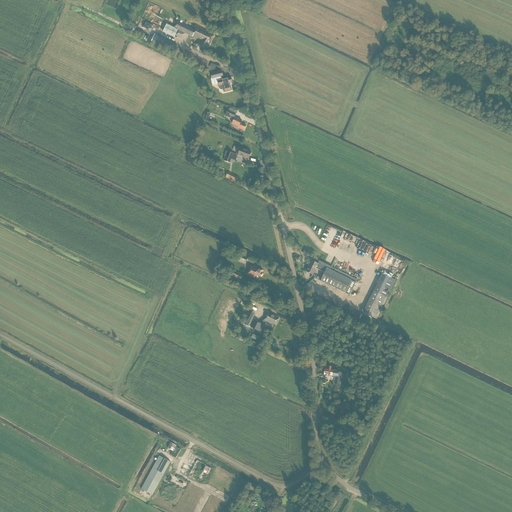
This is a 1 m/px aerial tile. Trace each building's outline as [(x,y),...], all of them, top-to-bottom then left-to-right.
[(209,19),(207,25),(213,27),(215,22),(209,19)] [(177,21),(174,27),(170,25),(167,31),(182,39),(185,33),(202,41),(200,45),(206,48),(208,43),(210,44),(214,35),(209,33),(210,32),(196,26),(194,29),(177,21)] [(176,53),(178,48),(154,37),(152,42),(176,53)] [(223,80),(222,77),(223,77),(222,71),(210,74),(212,78),(211,79),(212,84),(214,85),(219,84),(221,91),(224,90),(224,92),(225,92),(231,91),(232,90),(230,83),(232,82),(231,77),(223,80)] [(238,111),(230,108),(229,110),(228,110),(225,116),(234,120),(232,124),(238,126),(238,128),(244,131),(246,125),(240,123),(241,120),(235,117),(234,117),(236,114),(238,111)] [(247,150),(240,148),(238,147),(237,150),(239,151),(238,155),(249,159),(251,152),(249,149),(247,150)] [(230,163),(233,153),(228,151),(224,161),(230,163)] [(236,182),(239,177),(228,172),(226,177),(236,182)] [(368,250),(370,246),(361,243),(358,250),(364,252),(365,249),(368,250)] [(245,263),(248,258),(241,254),(238,260),(245,263)] [(320,267),(317,265),(318,264),(311,261),(308,267),(307,267),(305,271),(313,275),(316,268),(325,273),(320,281),(345,293),(353,277),(328,265),(322,263),(320,267)] [(261,277),(263,273),(261,272),(263,270),(259,268),(259,269),(250,265),(246,275),(254,278),(256,275),(261,277)] [(240,279),(242,276),(233,271),(231,275),(240,279)] [(377,319),(387,298),(396,280),(382,274),(374,291),(363,312),(377,319)] [(276,325),(279,318),(275,316),(276,316),(268,312),(264,320),(272,324),(272,323),(276,325)] [(245,317),(242,323),(249,326),(252,320),(245,317)] [(258,331),(261,325),(254,321),(250,327),(258,331)] [(324,375),(326,375),(326,377),(329,377),(329,376),(332,376),(332,374),(336,374),(334,384),(340,385),(340,381),(341,381),(342,373),(336,372),(336,371),(333,370),(331,370),(332,367),(328,366),(328,369),(325,369),(324,375)] [(172,451),(169,455),(175,458),(180,449),(170,442),(167,448),(172,451)] [(152,495),(170,462),(159,456),(141,489),(152,495)] [(205,479),(211,469),(206,466),(206,465),(197,460),(189,475),(200,481),(202,477),(205,479)] [(171,487),(169,487),(168,487),(167,487),(166,488),(164,489),(164,490),(163,491),(162,492),(162,493),(162,495),(162,496),(163,497),(163,498),(164,499),(165,500),(166,501),(168,501),(169,502),(170,502),(172,501),(173,501),(174,500),(175,499),(176,498),(177,497),(177,496),(177,494),(177,493),(177,492),(176,490),(175,489),(174,488),(173,487),(172,487),(171,487)]
